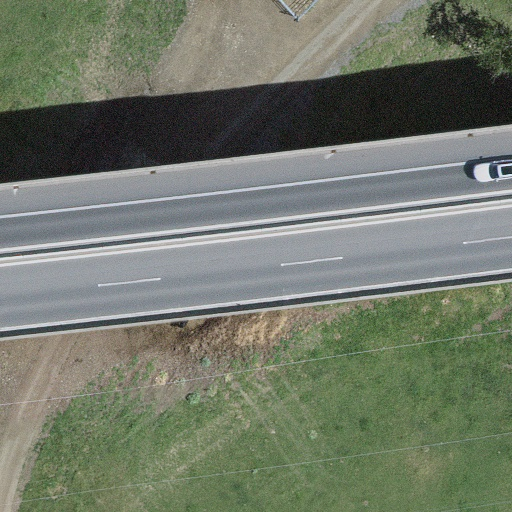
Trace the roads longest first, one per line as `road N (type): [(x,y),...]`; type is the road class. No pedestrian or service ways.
road 1 (trunk): [(511,174),(0,234)]
road 2 (trunk): [(0,296),(511,237)]
